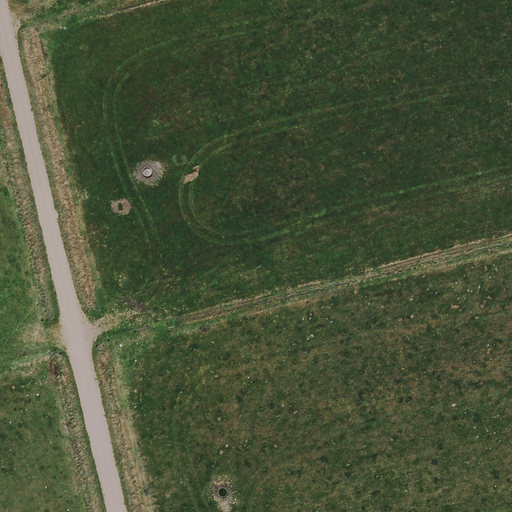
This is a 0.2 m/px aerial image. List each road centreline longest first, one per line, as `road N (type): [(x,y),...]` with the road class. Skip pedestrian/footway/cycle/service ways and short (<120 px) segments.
road 1 (track): [(0,14),(116,511)]
road 2 (unknown): [(0,62),(102,511)]
